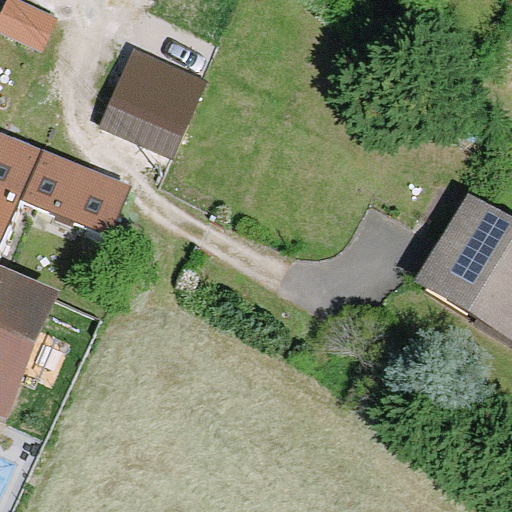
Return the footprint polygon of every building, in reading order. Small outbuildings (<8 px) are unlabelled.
[(47,23),(7,5),(0,22),(0,27),(37,43),(47,23)] [(123,134),(182,158),(207,95),(138,63),(135,70),(110,128),(123,134)] [(0,172),(10,153),(0,148),(0,172)] [(0,172),(0,270),(28,203),(44,166),(10,153),(0,172)] [(129,203),(44,166),(28,203),(113,240),(129,203)] [(511,253),(474,228),(432,294),(511,347),(511,253)] [(0,409),(1,410),(49,299),(0,278),(0,409)]
